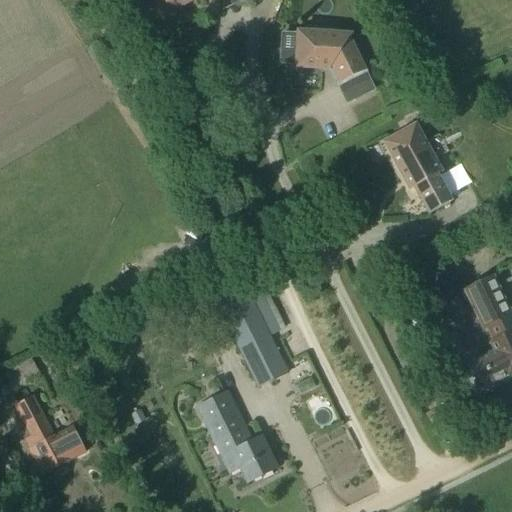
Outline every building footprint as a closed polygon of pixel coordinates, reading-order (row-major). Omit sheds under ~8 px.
[(148,0),(159,20),(196,0),(222,0),(222,3),(238,3),(238,9),(252,9),(252,0),(148,0)] [(294,34),(292,70),(319,71),(319,68),(327,68),(335,85),(361,73),(343,37),(294,34)] [(357,107),(384,98),(380,83),(352,92),(357,107)] [(417,133),(383,151),(410,201),(415,198),(429,223),(452,210),(439,185),(443,182),(417,133)] [(167,217),(178,214),(173,197),(162,200),(167,217)] [(250,277),(210,297),(231,340),(223,344),(231,360),(239,356),(257,392),(288,376),(269,338),(279,334),(250,277)] [(511,326),(489,280),(462,293),(481,331),(484,329),(491,344),(489,345),(493,353),(466,367),(478,391),(511,374),(511,326)] [(58,378),(46,357),(35,363),(47,385),(58,378)] [(30,360),(0,375),(0,389),(2,394),(12,388),(13,391),(39,375),(30,360)] [(309,396),(324,388),(319,378),(304,386),(309,396)] [(225,395),(196,409),(229,475),(239,470),(247,486),(275,471),(259,439),(250,444),(225,395)] [(32,399),(14,409),(35,449),(28,452),(41,478),(51,473),(53,476),(63,470),(61,467),(83,455),(70,429),(52,438),(32,399)]
